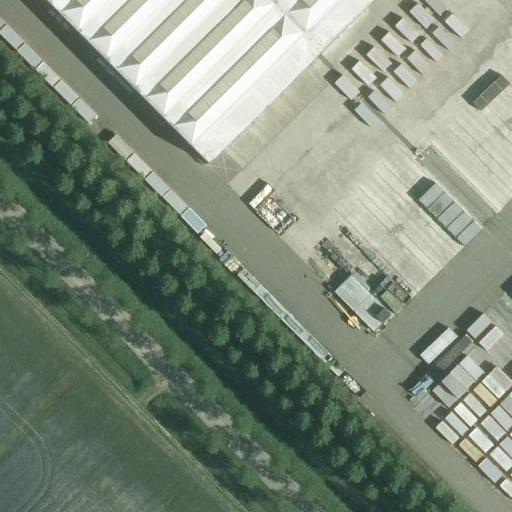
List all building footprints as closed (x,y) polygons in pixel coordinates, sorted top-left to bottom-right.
[(42,0),(208,165),(374,0),(42,0)] [(440,26),(454,42),(471,27),(457,11),(440,26)] [(374,52),(356,68),(373,86),(391,70),(374,52)] [(367,187),(425,250),(442,235),(384,172),(367,187)] [(350,184),(332,202),(399,270),(418,252),(350,184)] [(468,244),(484,229),(457,201),(441,216),(468,244)] [(449,237),(432,250),(444,266),(461,253),(449,237)] [(386,326),(398,308),(352,275),(339,293),(386,326)] [(511,499),(511,477),(501,489),(511,499)]
